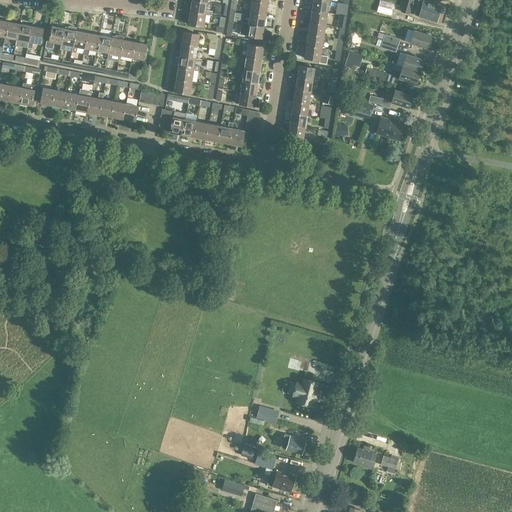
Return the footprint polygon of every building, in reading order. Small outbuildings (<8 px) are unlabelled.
[(190,11),(206,13),(206,15),(212,16),(212,11),(206,10),(208,2),(192,0),(190,11)] [(266,14),(268,2),(254,0),(251,0),(250,11),(266,14)] [(327,13),(329,1),(318,0),(312,0),(311,11),(327,13)] [(402,13),(408,14),(412,0),(404,0),(402,6),(395,4),(393,12),(383,9),(381,15),(392,18),(392,16),(400,18),(402,13)] [(436,22),(440,6),(423,1),(418,0),(417,0),(414,14),(419,16),(436,22)] [(206,15),(206,13),(190,11),(188,24),(204,26),(206,15)] [(250,11),(248,23),(264,26),(266,14),(250,11)] [(309,23),(325,25),(327,13),(311,11),(309,23)] [(9,38),(17,40),(20,24),(8,21),(5,37),(4,44),(8,45),(9,38)] [(262,38),(264,26),(248,23),(246,36),(262,38)] [(323,37),(325,25),(309,23),(307,35),(323,37)] [(32,26),(20,24),(17,40),(15,46),(20,47),(21,41),(29,42),(32,26)] [(43,28),(32,26),(29,42),(27,48),(32,49),(33,43),(40,44),(43,28)] [(61,44),(64,28),(52,26),(49,42),(46,41),(45,48),(52,49),(54,43),(61,44)] [(61,44),(60,50),(64,51),(65,45),(73,46),(76,31),(76,28),(69,26),(69,29),(64,28),(61,44)] [(431,36),(413,30),(409,43),(427,48),(428,46),(430,44),(430,41),(431,36)] [(76,31),(73,46),(72,52),(76,53),(77,47),(84,49),(85,49),(88,33),(76,31)] [(199,34),(183,31),(182,43),(197,46),(199,34)] [(88,33),(85,49),(84,49),(83,55),(88,56),(89,50),(97,51),(100,35),(88,33)] [(400,39),(384,34),(382,40),(398,45),(400,39)] [(97,51),(109,53),(112,37),(100,35),(97,51)] [(116,38),(112,37),(109,53),(121,56),(124,40),(123,39),(123,37),(116,35),(116,38)] [(306,46),(322,49),(323,37),(307,35),(306,46)] [(136,42),(124,40),(121,56),(133,58),(136,42)] [(396,52),(398,45),(382,40),(380,47),(396,52)] [(144,60),(147,44),(136,42),(133,58),(144,60)] [(182,43),(180,55),(196,58),(197,46),(182,43)] [(248,44),(246,56),(262,58),(264,47),(248,44)] [(322,49),(306,46),(304,58),(320,60),(319,63),(326,64),(327,57),(320,55),(322,49)] [(406,54),(402,66),(420,72),(421,67),(423,65),(423,61),(424,60),(406,54)] [(199,67),(194,66),(196,58),(180,55),(178,67),(194,70),(198,71),(199,67)] [(244,68),(260,70),(262,58),(246,56),(244,68)] [(43,57),(42,62),(57,65),(58,60),(49,58),(43,57)] [(298,65),(296,78),(312,80),(314,68),(298,65)] [(419,76),(420,72),(402,66),(400,72),(396,71),(394,77),(416,84),(417,82),(419,80),(419,76)] [(176,79),(192,81),(194,70),(178,67),(176,79)] [(237,72),(243,73),(242,80),(258,82),(260,70),(244,68),(238,67),(237,72)] [(365,74),(384,81),(386,74),(367,68),(365,74)] [(296,78),(295,90),(310,92),(312,80),(296,78)] [(174,91),(190,94),(192,81),(176,79),(174,91)] [(240,92),(256,94),(258,82),(242,80),(240,92)] [(6,85),(0,83),(0,99),(8,101),(11,86),(11,82),(7,81),(6,85)] [(30,89),(23,88),(20,104),(32,106),(34,91),(36,91),(37,86),(30,85),(30,89)] [(23,88),(11,86),(8,101),(20,104),(23,88)] [(40,104),(53,106),(56,90),(43,88),(40,104)] [(79,95),(76,111),(88,113),(91,97),(90,97),(92,91),(80,89),(79,95)] [(67,93),(56,90),(53,106),(65,108),(67,93)] [(141,90),(139,102),(145,103),(147,92),(141,90)] [(295,90),(293,102),(308,104),(310,92),(295,90)] [(412,101),(412,97),(413,95),(395,90),(391,102),(409,108),(410,103),(412,101)] [(147,92),(145,103),(151,105),(153,93),(147,92)] [(238,104),(254,107),(256,94),(240,92),(238,104)] [(65,108),(76,111),(79,95),(67,93),(65,108)] [(88,113),(100,115),(103,99),(102,99),(103,94),(99,93),(98,98),(91,97),(88,113)] [(157,106),(159,94),(153,93),(151,105),(157,106)] [(163,107),(165,95),(159,94),(157,106),(163,107)] [(382,99),(370,95),(368,102),(380,105),(382,99)] [(100,115),(111,117),(114,102),(103,99),(100,115)] [(111,117),(124,120),(126,104),(114,102),(111,117)] [(293,102),(291,113),(307,116),(308,104),(293,102)] [(352,121),(366,125),(372,107),(358,102),(352,121)] [(138,106),(126,104),(124,120),(135,122),(138,106)] [(161,115),(173,117),(174,111),(162,109),(161,115)] [(260,112),(248,110),(247,116),(259,118),(260,112)] [(170,133),(182,135),(185,119),(186,114),(174,111),(173,117),(172,123),(170,129),(170,133)] [(291,113),(289,124),(305,127),(307,116),(291,113)] [(172,123),(173,117),(161,115),(160,121),(172,123)] [(258,124),(259,118),(247,116),(246,122),(258,124)] [(375,134),(398,141),(403,126),(389,121),(390,119),(381,117),(375,134)] [(197,122),(185,119),(182,135),(194,138),(197,122)] [(159,127),(170,129),(172,123),(160,121),(159,127)] [(208,124),(197,122),(194,138),(205,140),(208,124)] [(217,142),(229,144),(232,129),(233,123),(228,122),(227,128),(220,126),(217,142)] [(245,128),(257,130),(258,124),(246,122),(245,128)] [(220,126),(208,124),(205,140),(217,142),(220,126)] [(287,137),(303,140),(305,127),(289,124),(287,137)] [(245,128),(244,131),(244,134),(256,136),(257,130),(245,128)] [(241,147),(243,140),(244,134),(244,131),(232,129),(229,144),(241,147)] [(372,149),(373,132),(362,131),(361,148),(372,149)] [(255,142),(256,136),(244,134),(243,140),(255,142)] [(303,384),(297,382),(293,395),(299,397),(297,402),(311,407),(319,383),(304,378),(303,384)] [(279,411),(260,406),(256,417),(276,423),(279,411)] [(290,435),(286,449),(301,454),(305,442),(296,439),(297,437),(290,435)] [(391,458),(413,465),(417,449),(395,442),(391,458)] [(377,454),(358,448),(353,462),(372,468),(377,454)] [(277,457),(258,451),(254,464),(272,470),(277,457)] [(288,455),(285,462),(293,466),(296,459),(288,455)] [(380,455),(378,463),(394,467),(396,460),(380,455)] [(387,470),(385,475),(403,481),(404,475),(387,470)] [(294,477),(277,472),(277,473),(271,471),(269,479),(274,481),(272,487),(279,489),(280,488),(290,491),(294,477)] [(244,486),(225,480),(222,489),(241,495),(244,486)] [(256,493),(253,502),(250,510),(255,511),(266,511),(267,509),(264,508),(267,497),(256,493)]
